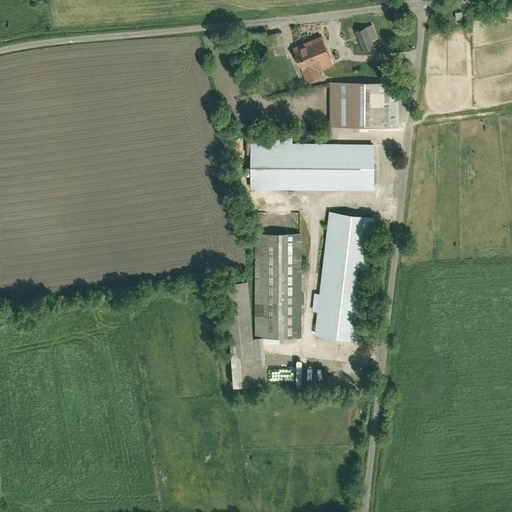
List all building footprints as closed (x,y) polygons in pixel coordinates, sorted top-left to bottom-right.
[(396,22),(387,24),(390,41),(399,39),(396,22)] [(368,27),(358,31),(367,54),(378,49),(375,41),(381,38),(376,25),(368,27)] [(336,65),(323,35),(294,47),(309,82),(324,75),(322,70),(336,65)] [(332,127),(402,127),(402,81),(392,81),(332,82),(332,117),(332,127)] [(252,190),(376,189),(376,144),(294,144),(294,139),(276,139),(276,144),(252,145),(252,190)] [(375,228),(376,217),(331,212),(316,334),(361,340),(363,324),(375,228)] [(303,335),(304,240),(257,240),(257,289),(256,335),(303,335)] [(249,279),(225,282),(236,388),(270,384),(265,336),(255,337),(250,290),(249,279)] [(298,385),(314,385),(314,375),(320,375),(320,363),(315,363),(315,361),(298,361),(298,385)]
